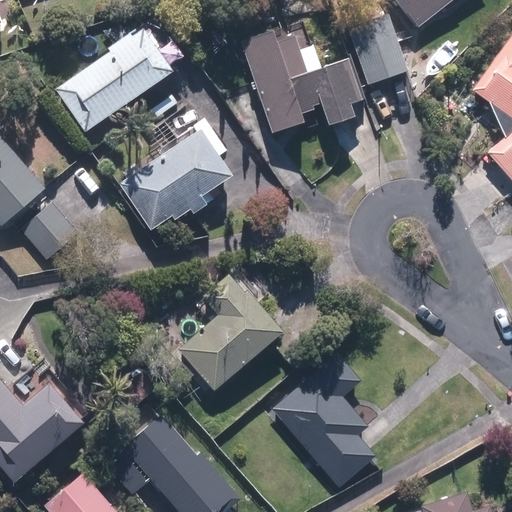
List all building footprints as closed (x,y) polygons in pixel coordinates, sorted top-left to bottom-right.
[(409,0),(419,13),(435,0),(409,0)] [(383,7),(350,20),(369,64),(401,51),(383,7)] [(177,64),(145,22),(64,84),(97,126),(177,64)] [(275,28),(241,38),(268,127),(301,117),(300,112),(325,105),(328,115),(366,94),(356,59),(306,74),(295,38),(280,42),(275,28)] [(511,38),(482,86),(511,105),(511,38)] [(0,124),(0,211),(4,217),(11,211),(49,255),(80,228),(42,184),(48,179),(0,124)] [(233,176),(203,127),(124,175),(154,225),(233,176)] [(511,135),(497,149),(511,165),(511,135)] [(224,377),(280,322),(233,275),(213,295),(225,307),(190,343),(224,377)] [(323,367),(277,404),(341,480),(378,449),(358,425),(366,419),(323,367)] [(0,373),(0,449),(24,475),(88,417),(53,380),(28,403),(0,373)] [(205,453),(166,411),(124,450),(124,474),(138,489),(155,473),(191,511),(223,511),(245,492),(207,451),(205,453)] [(129,511),(91,468),(53,502),(61,511),(129,511)] [(490,511),(489,506),(472,511),(467,496),(413,511),(490,511)]
